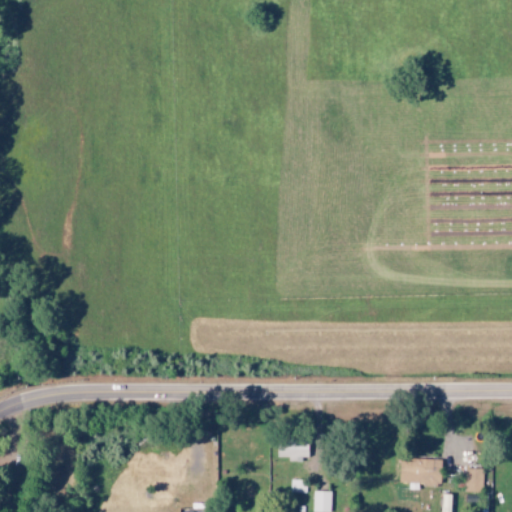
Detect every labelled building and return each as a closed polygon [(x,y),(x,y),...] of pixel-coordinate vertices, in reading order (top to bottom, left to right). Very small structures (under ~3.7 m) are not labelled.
[(277,456),(288,457),(288,461),(302,461),(302,457),(309,457),(309,439),(277,438),(277,456)] [(400,458),(400,483),(441,484),(442,460),(400,458)] [(464,492),(482,493),(482,469),(465,469),(464,492)] [(330,511),(331,491),(313,491),(311,511),(330,511)] [(440,511),(451,511),(452,494),(441,494),(440,511)]
